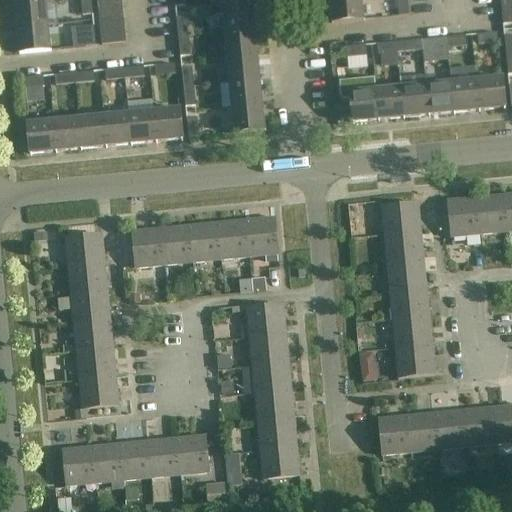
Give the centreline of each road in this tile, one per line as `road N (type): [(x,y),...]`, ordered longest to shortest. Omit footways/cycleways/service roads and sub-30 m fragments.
road 1 (residential): [(0,201),(307,171)]
road 2 (residential): [(333,444),(307,171)]
road 3 (residential): [(307,171),(511,150)]
road 4 (residential): [(307,171),(294,37)]
road 5 (residential): [(11,511),(0,384)]
